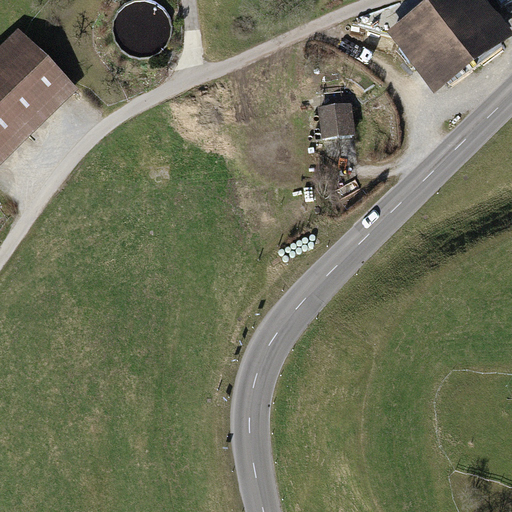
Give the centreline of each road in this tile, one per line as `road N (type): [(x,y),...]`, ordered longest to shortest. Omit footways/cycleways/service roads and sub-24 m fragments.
road 1 (tertiary): [(511,95),(337,265),(273,339),(253,387),(249,424),(264,511)]
road 2 (track): [(0,259),(79,149),(114,120),(381,0)]
road 3 (track): [(430,175),(416,110),(397,79),(317,27)]
